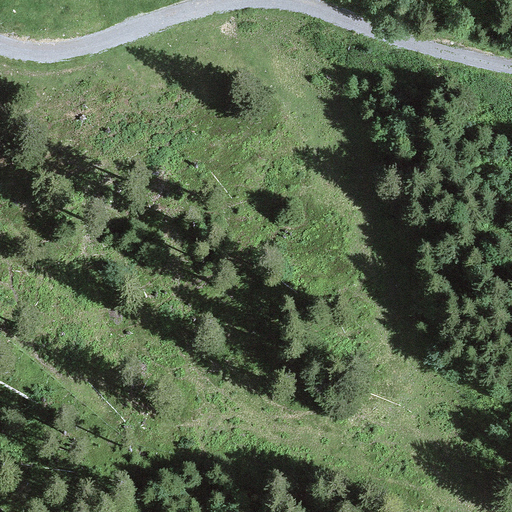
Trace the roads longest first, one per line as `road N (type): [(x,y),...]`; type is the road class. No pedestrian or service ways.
road 1 (track): [(266,0),(511,67)]
road 2 (track): [(0,43),(66,49),(239,0)]
